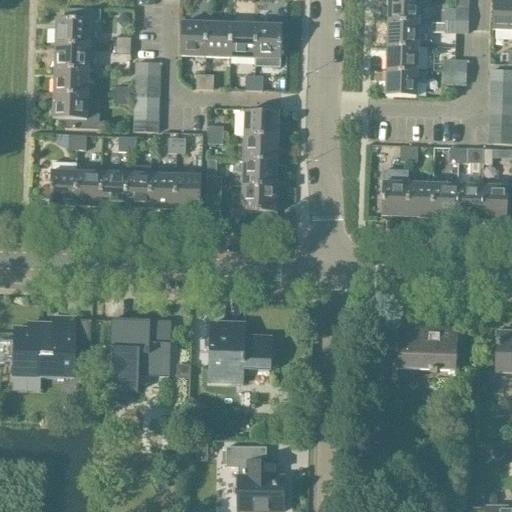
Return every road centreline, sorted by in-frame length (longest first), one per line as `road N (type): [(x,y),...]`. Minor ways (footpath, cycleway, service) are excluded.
road 1 (residential): [(0,260),(330,271)]
road 2 (residential): [(321,104),(477,110),(482,0)]
road 3 (residential): [(171,0),(171,97),(321,104)]
road 4 (residential): [(330,271),(324,511)]
road 5 (residential): [(330,271),(511,278)]
road 6 (residential): [(330,271),(321,104)]
